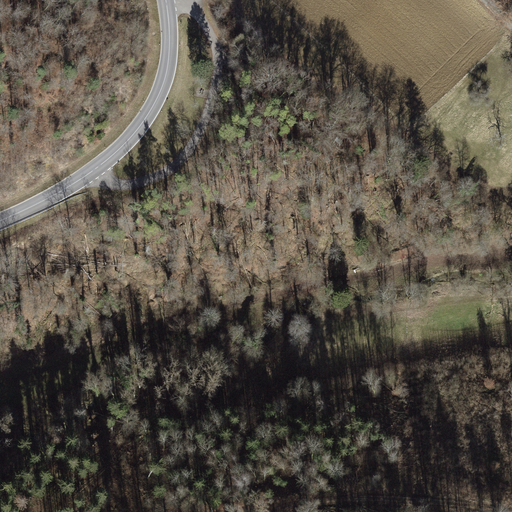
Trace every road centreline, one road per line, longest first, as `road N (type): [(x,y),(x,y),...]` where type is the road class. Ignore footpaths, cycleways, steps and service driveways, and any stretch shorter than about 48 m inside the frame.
road 1 (tertiary): [(0,219),(91,176),(141,126),(170,68),(169,1)]
road 2 (track): [(511,510),(365,497),(286,505)]
